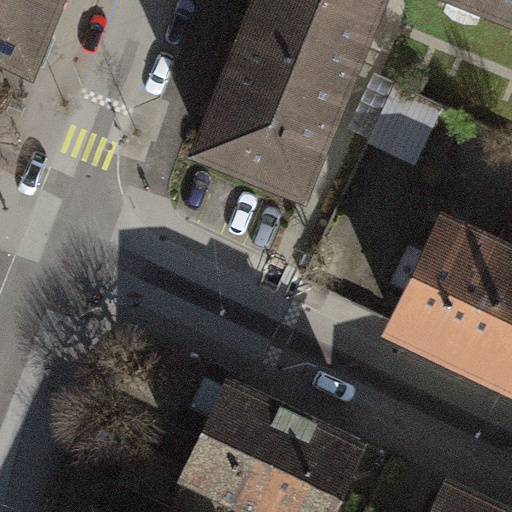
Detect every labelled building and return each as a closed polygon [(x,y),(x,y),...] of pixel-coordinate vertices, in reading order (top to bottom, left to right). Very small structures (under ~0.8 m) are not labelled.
[(0,0),(0,49),(33,64),(59,0),(0,0)] [(261,0),(205,142),(301,181),(375,3),(368,0),(261,0)] [(437,104),(399,86),(376,135),(413,152),(437,104)] [(511,247),(443,214),(393,316),(511,373),(511,247)] [(120,482),(105,511),(328,511),(361,440),(233,376),(225,393),(203,383),(183,423),(205,433),(187,472),(137,448),(120,482)] [(433,511),(508,511),(448,483),(433,511)]
